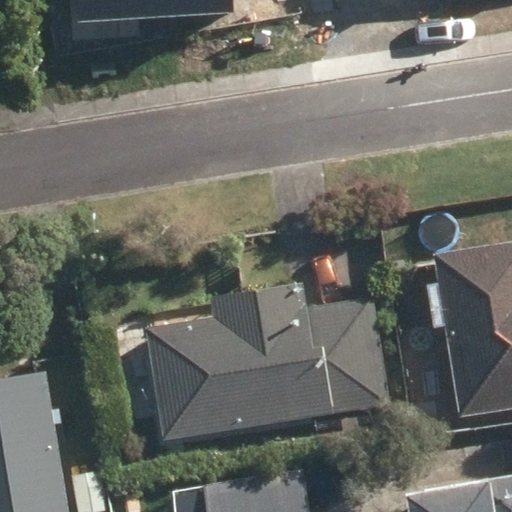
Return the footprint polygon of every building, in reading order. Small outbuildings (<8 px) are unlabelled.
[(0,0),(0,51),(11,49),(1,0),(0,0)] [(118,0),(121,17),(256,5),(255,0),(118,0)] [(511,247),(433,261),(459,422),(511,414),(511,247)] [(145,325),(162,442),(390,411),(375,300),(306,310),(303,285),(209,298),(212,316),(145,325)] [(0,382),(0,511),(68,511),(55,429),(63,427),(60,414),(53,415),(47,375),(0,382)] [(74,478),(79,511),(109,511),(103,474),(74,478)] [(309,511),(304,474),(203,489),(204,494),(173,499),(174,511),(309,511)] [(511,511),(511,481),(405,500),(407,511),(511,511)]
